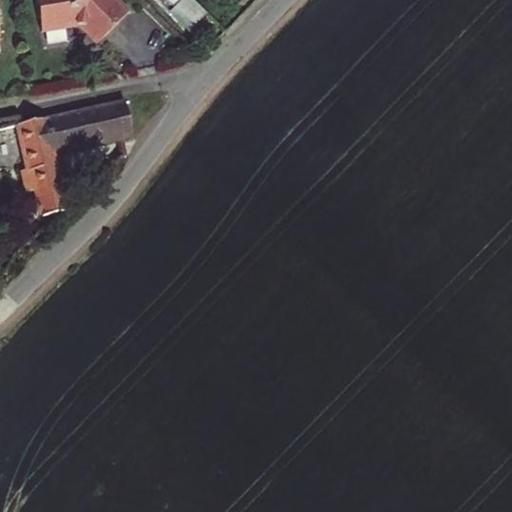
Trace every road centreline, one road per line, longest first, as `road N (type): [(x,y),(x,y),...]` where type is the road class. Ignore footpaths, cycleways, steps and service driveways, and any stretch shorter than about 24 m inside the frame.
road 1 (residential): [(0,314),(117,198),(214,69)]
road 2 (residential): [(0,109),(214,69)]
